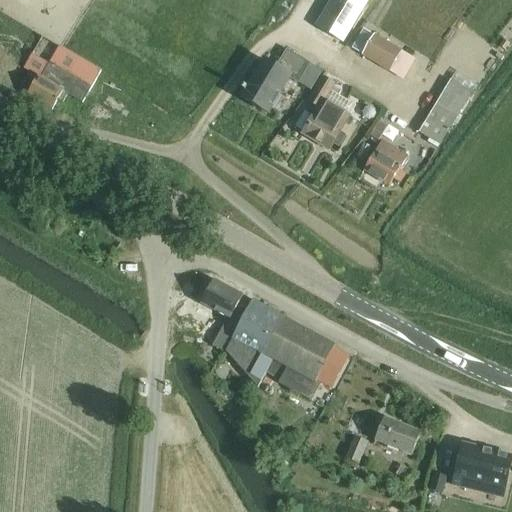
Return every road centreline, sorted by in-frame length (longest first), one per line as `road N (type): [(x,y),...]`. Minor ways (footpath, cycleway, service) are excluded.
road 1 (unclassified): [(511,407),(431,382),(0,152)]
road 2 (unclassified): [(307,280),(291,247),(185,158),(43,130)]
road 3 (tertiary): [(307,280),(43,130)]
road 4 (tertiary): [(511,385),(307,280)]
